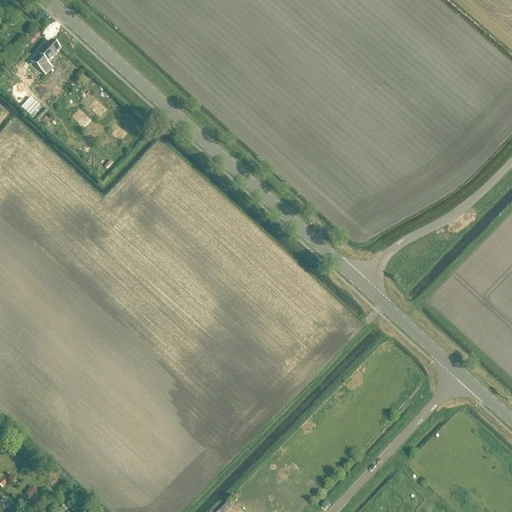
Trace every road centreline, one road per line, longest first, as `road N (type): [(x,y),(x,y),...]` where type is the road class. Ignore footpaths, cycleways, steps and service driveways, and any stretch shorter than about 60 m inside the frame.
road 1 (secondary): [(361,284),(48,0)]
road 2 (unclassified): [(361,284),(396,247),(455,215),(511,163)]
road 3 (unclassified): [(334,511),(461,376)]
road 4 (secondary): [(461,376),(361,284)]
